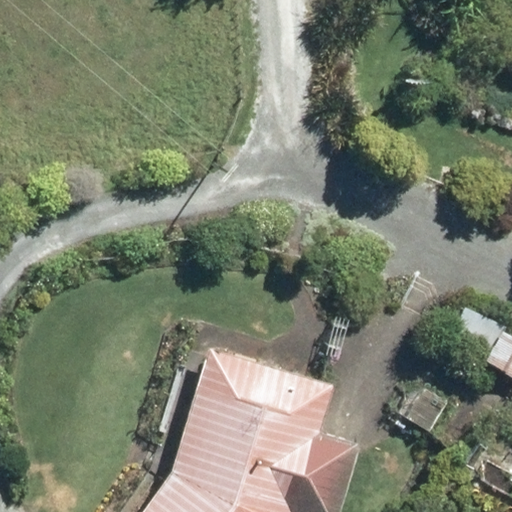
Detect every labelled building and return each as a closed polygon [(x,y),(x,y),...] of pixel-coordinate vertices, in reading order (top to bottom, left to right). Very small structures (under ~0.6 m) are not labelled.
[(442,55),(437,79),(452,82),(457,58),(442,55)] [(491,347),(481,366),(511,382),(511,340),(497,333),(499,328),(460,307),(450,326),(491,347)] [(311,426),(325,374),(199,339),(165,463),(128,511),(286,511),(286,510),(291,511),(331,511),(352,437),(311,426)] [(416,391),(399,420),(423,434),(440,405),(416,391)] [(511,415),(488,400),(467,432),(511,461),(511,415)] [(511,474),(487,459),(472,483),(511,507),(511,474)]
